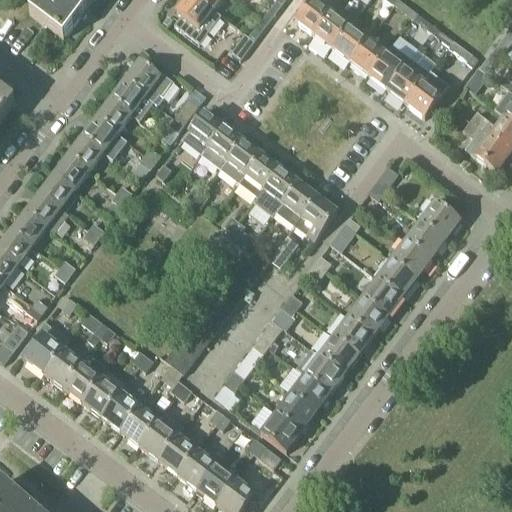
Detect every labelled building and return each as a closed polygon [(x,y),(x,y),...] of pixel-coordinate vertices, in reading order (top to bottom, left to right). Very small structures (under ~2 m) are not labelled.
[(93,0),(40,0),(28,16),(62,42),(93,0)] [(180,21),(173,30),(198,49),(220,21),(212,15),(191,0),(188,0),(175,17),(180,21)] [(223,0),(191,0),(212,15),(223,0)] [(280,0),(276,6),(282,11),(289,0),(280,0)] [(397,4),(391,0),(379,0),(393,10),(397,4)] [(330,18),(329,17),(311,3),(294,26),(313,40),(330,18)] [(416,18),(397,4),(393,10),(411,24),(416,18)] [(276,6),(262,25),(268,29),(282,11),(276,6)] [(335,9),(329,17),(330,18),(313,40),(331,54),(348,31),(354,23),(335,9)] [(434,32),(416,18),(411,24),(430,38),(434,32)] [(262,25),(249,43),(254,47),(268,29),(262,25)] [(359,40),(348,31),(331,54),(350,68),(366,45),(370,40),(363,35),(359,40)] [(452,46),(434,32),(430,38),(448,51),(452,46)] [(511,39),(508,37),(494,56),(498,59),(501,61),(511,45),(511,39)] [(254,47),(249,43),(244,39),(229,59),(240,67),(254,47)] [(385,59),(368,81),(386,95),(403,73),(404,73),(409,65),(417,55),(399,41),(385,59)] [(385,59),(366,45),(350,68),(368,81),(385,59)] [(452,46),(448,51),(467,66),(466,67),(472,71),(476,65),(471,61),(472,60),(452,46)] [(403,73),(386,95),(405,109),(422,87),(423,88),(430,78),(436,69),(417,55),(409,65),(404,73),(403,73)] [(479,76),(483,79),(498,59),(494,56),(479,76)] [(137,67),(123,86),(145,103),(153,109),(156,111),(173,88),(150,71),(148,75),(137,67)] [(483,79),(479,76),(470,88),(478,94),(487,82),(483,79)] [(422,87),(405,109),(424,123),(431,113),(441,101),(448,91),(430,78),(423,88),(422,87)] [(511,89),(502,83),(497,90),(508,97),(511,100),(511,89)] [(123,86),(109,105),(131,121),(139,127),(153,109),(145,103),(123,86)] [(0,123),(12,107),(0,97),(0,123)] [(511,100),(508,97),(494,115),(503,122),(511,128),(511,100)] [(172,124),(183,132),(199,110),(188,102),(172,124)] [(109,105),(95,123),(117,140),(131,121),(109,105)] [(201,161),(223,132),(204,117),(182,147),(201,161)] [(511,157),(511,128),(503,122),(495,132),(476,118),(469,127),(511,158),(511,157)] [(95,123),(81,142),(103,159),(112,166),(126,147),(117,140),(95,123)] [(183,132),(172,124),(167,130),(178,138),(183,132)] [(511,158),(469,127),(461,137),(472,145),(465,155),(496,178),(511,158)] [(242,146),(223,132),(201,161),(220,175),(242,146)] [(81,142),(67,161),(88,178),(103,159),(81,142)] [(242,146),(220,175),(239,189),(261,160),(242,146)] [(149,154),(144,161),(155,169),(160,162),(149,154)] [(279,174),(261,160),(239,189),(257,203),(279,174)] [(67,161),(52,180),(74,197),(88,178),(67,161)] [(155,169),(144,161),(139,168),(149,176),(155,169)] [(163,170),(155,181),(163,186),(170,176),(163,170)] [(387,172),(372,192),(383,200),(398,180),(387,172)] [(257,203),(256,204),(275,219),(298,188),(279,174),(257,203)] [(74,197),(52,180),(39,199),(60,215),(74,197)] [(317,202),(298,188),(275,219),(294,233),(317,202)] [(121,192),(116,198),(126,206),(132,199),(121,192)] [(383,200),(372,192),(367,199),(378,207),(383,200)] [(193,209),(201,199),(193,193),(185,202),(193,209)] [(126,206),(116,198),(111,206),(121,213),(126,206)] [(39,199),(24,218),(46,234),(54,239),(68,220),(60,215),(39,199)] [(201,199),(193,209),(199,214),(207,204),(201,199)] [(317,202),(294,233),(313,247),(336,217),(317,202)] [(433,207),(419,227),(445,246),(459,226),(433,207)] [(46,234),(24,218),(10,237),(32,253),(46,234)] [(231,238),(238,228),(230,222),(223,232),(231,238)] [(350,224),(344,231),(354,238),(359,231),(350,224)] [(419,227),(404,246),(430,265),(445,246),(419,227)] [(243,231),(238,228),(231,238),(236,241),(243,231)] [(93,229),(87,236),(97,244),(103,236),(93,229)] [(354,238),(344,231),(339,238),(349,244),(354,238)] [(97,244),(87,236),(82,242),(93,250),(97,244)] [(10,237),(0,250),(0,258),(18,272),(32,253),(10,237)] [(276,256),(269,267),(279,275),(298,250),(287,242),(276,256)] [(404,246),(390,265),(416,285),(430,265),(404,246)] [(269,267),(276,256),(270,251),(262,262),(269,267)] [(0,258),(0,287),(4,290),(18,272),(0,258)] [(245,259),(237,268),(257,283),(264,273),(245,259)] [(315,269),(325,276),(330,269),(320,262),(315,269)] [(390,265),(375,284),(401,304),(416,285),(390,265)] [(59,274),(70,281),(75,274),(64,266),(59,274)] [(237,268),(230,278),(249,293),(257,283),(237,268)] [(325,276),(315,269),(310,276),(320,283),(325,276)] [(70,281),(59,274),(54,280),(64,288),(70,281)] [(230,278),(223,288),(242,303),(249,293),(230,278)] [(375,284),(361,303),(387,323),(401,304),(375,284)] [(223,288),(215,298),(235,312),(242,303),(223,288)] [(215,298),(208,307),(227,322),(235,312),(215,298)] [(286,307),(296,314),(301,307),(291,300),(286,307)] [(361,303),(347,322),(373,342),(387,323),(361,303)] [(36,304),(31,311),(42,319),(46,312),(36,304)] [(69,321),(77,311),(77,310),(70,305),(62,316),(69,321)] [(208,307),(200,317),(220,332),(227,322),(208,307)] [(296,314),(286,307),(281,314),(291,321),(296,314)] [(42,319),(31,311),(26,318),(36,326),(42,319)] [(200,317),(193,327),(213,341),(220,332),(200,317)] [(347,322),(332,342),(358,361),(373,342),(347,322)] [(271,326),(257,345),(267,353),(281,334),(271,326)] [(213,341),(193,327),(186,337),(205,351),(213,341)] [(45,328),(20,360),(25,363),(23,366),(43,381),(62,355),(69,346),(45,328)] [(100,344),(107,334),(100,328),(93,338),(100,344)] [(2,349),(13,357),(28,338),(17,330),(2,349)] [(107,334),(100,344),(106,348),(114,339),(107,334)] [(205,351),(186,337),(179,346),(198,361),(205,351)] [(358,361),(332,342),(318,361),(344,380),(358,361)] [(267,353),(257,345),(252,352),(262,359),(267,353)] [(179,346),(172,356),(191,371),(198,361),(179,346)] [(62,355),(43,381),(62,395),(81,369),(62,355)] [(311,355),(296,374),(304,380),(330,400),(344,380),(318,361),(311,355)] [(191,371),(172,356),(164,366),(183,381),(191,371)] [(138,373),(146,362),(139,357),(131,368),(138,373)] [(87,361),(81,369),(62,395),(81,410),(107,375),(87,361)] [(152,367),(146,362),(138,373),(145,377),(152,367)] [(107,375),(81,410),(99,423),(125,389),(107,375)] [(233,376),(228,383),(239,392),(244,385),(233,376)] [(304,380),(289,399),(315,419),(330,400),(304,380)] [(239,392),(228,383),(223,391),(234,399),(239,392)] [(176,402),(184,391),(177,386),(169,397),(176,402)] [(144,404),(125,389),(99,423),(119,438),(144,404)] [(184,391),(176,402),(183,407),(191,397),(184,391)] [(289,399),(275,418),(301,438),(315,419),(289,399)] [(144,404),(119,438),(139,453),(164,419),(144,404)] [(215,430),(222,420),(215,415),(208,426),(215,430)] [(301,438),(275,418),(260,438),(286,458),(301,438)] [(164,419),(139,453),(157,466),(177,441),(183,432),(164,419)] [(229,426),(222,420),(215,430),(222,435),(229,426)] [(196,455),(177,441),(157,466),(177,481),(196,455)] [(252,459),(260,449),(254,444),(246,455),(252,459)] [(281,464),(260,449),(252,459),(273,475),(281,464)] [(215,470),(196,455),(177,481),(196,495),(215,470)] [(234,484),(215,470),(196,495),(215,510),(234,484)] [(234,484),(215,510),(217,511),(244,511),(254,499),(234,484)] [(0,511),(29,511),(1,487),(0,488),(0,511)]
